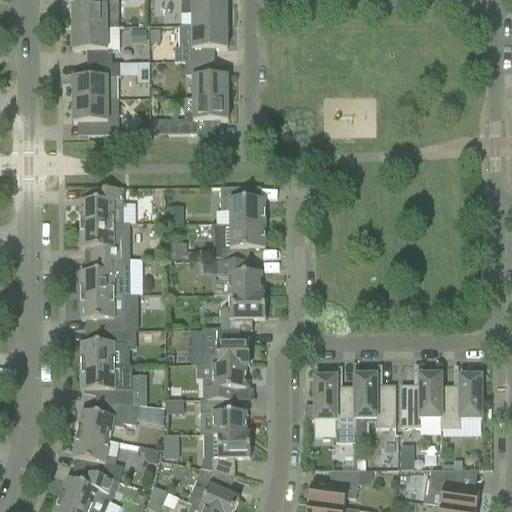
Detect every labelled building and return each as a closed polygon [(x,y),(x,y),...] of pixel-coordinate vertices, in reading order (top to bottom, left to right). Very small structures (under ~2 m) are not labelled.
[(79,10),(73,10),(73,33),(120,32),(119,14),(119,0),(86,0),(86,10),(79,10)] [(193,30),(193,31),(227,31),(227,8),(213,8),(212,0),(181,0),(182,15),(182,18),(192,18),(193,30)] [(174,53),(175,67),(185,67),(194,67),(194,54),(227,54),(227,31),(193,31),(193,30),(179,31),(180,53),(174,53)] [(87,55),(87,68),(120,68),(112,68),(112,54),(120,54),(120,32),(73,33),(73,56),(87,55)] [(146,34),(130,34),(130,47),(146,46),(146,34)] [(149,89),(149,65),(121,65),(121,89),(149,89)] [(192,80),(193,103),(228,103),(228,80),(194,80),(194,67),(185,67),(185,80),(192,80)] [(74,82),(74,104),(119,104),(119,103),(118,103),(117,81),(120,81),(120,68),(87,68),(88,82),(74,82)] [(151,92),(151,102),(161,102),(161,96),(156,92),(151,92)] [(155,125),(155,140),(216,139),(215,138),(215,126),(228,126),(228,103),(193,103),(184,103),(185,124),(155,125)] [(88,127),(88,141),(119,140),(119,104),(74,104),(74,128),(88,127)] [(230,216),(230,229),(265,229),(265,204),(248,204),(248,192),(221,193),(221,216),(230,216)] [(81,229),(113,229),(130,229),(123,228),(124,213),(124,193),(95,194),(95,205),(81,205),(81,229)] [(166,211),(166,228),(184,227),(184,211),(166,211)] [(154,223),(154,229),(165,228),(165,218),(159,218),(154,223)] [(94,253),(94,265),(130,264),(130,229),(113,229),(81,229),(81,253),(94,253)] [(230,230),(214,230),(215,254),(221,254),(221,266),(249,265),(249,254),(265,254),(265,229),(230,229),(230,230)] [(176,248),(166,248),(166,264),(177,264),(176,248)] [(81,277),(82,300),(125,300),(125,299),(130,299),(130,264),(94,265),(94,276),(81,277)] [(213,287),(213,301),(229,301),(233,301),(261,300),(261,277),(250,277),(249,265),(221,266),(218,266),(218,287),(213,287)] [(151,266),(151,278),(163,278),(163,266),(151,266)] [(96,324),(96,336),(124,336),(125,336),(125,300),(82,300),(82,324),(96,324)] [(240,335),(240,336),(253,336),(253,324),(266,324),(265,300),(261,300),(233,301),(233,311),(220,315),(220,335),(228,335),(228,336),(240,335)] [(246,371),(250,371),(250,347),(241,347),(240,336),(240,335),(228,336),(228,335),(220,335),(204,336),(204,370),(213,370),(217,370),(245,370),(245,371),(246,371)] [(124,355),(124,336),(96,336),(96,348),(82,348),(82,372),(125,372),(130,372),(130,371),(129,355),(124,355)] [(203,383),(203,406),(208,406),(208,405),(233,405),(233,394),(246,394),(246,371),(245,371),(245,370),(217,370),(213,370),(213,383),(203,383)] [(132,371),(130,371),(130,372),(125,372),(82,372),(82,396),(96,396),(96,407),(132,410),(132,371)] [(356,444),(369,444),(369,428),(376,428),(376,434),(396,434),(396,391),(377,391),(377,380),(355,380),(355,392),(356,444)] [(421,433),(421,440),(441,440),(441,435),(442,435),(441,392),(442,392),(442,380),(419,380),(420,391),(401,391),(401,433),(421,433)] [(337,381),(315,382),(315,410),(305,410),(305,426),(314,426),(314,440),(336,440),(336,448),(356,448),(356,444),(355,392),(337,392),(337,381)] [(441,392),(442,435),(461,434),(461,425),(482,425),(482,381),(459,381),(460,392),(442,392),(441,392)] [(166,394),(166,404),(176,404),(176,398),(173,394),(166,394)] [(200,406),(201,440),(204,440),(213,440),(213,441),(217,441),(217,440),(246,440),(246,439),(246,417),(233,417),(233,405),(208,405),(208,406),(203,406),(200,406)] [(78,439),(109,445),(111,438),(113,439),(114,430),(123,432),(124,428),(136,430),(140,411),(132,410),(96,407),(94,418),(82,416),(78,439)] [(165,438),(164,462),(178,462),(179,439),(165,438)] [(86,477),(119,487),(124,471),(115,470),(117,463),(108,461),(110,453),(108,452),(109,445),(78,439),(73,463),(88,466),(86,477)] [(204,463),(204,464),(213,463),(213,477),(235,481),(235,463),(250,463),(250,439),(246,439),(246,440),(217,440),(217,441),(213,441),(213,440),(204,440),(204,463)] [(401,456),(400,464),(414,464),(414,459),(414,456),(414,451),(401,451),(401,456)] [(366,463),(357,463),(357,475),(366,475),(366,463)] [(235,511),(239,504),(228,499),(235,481),(213,477),(201,474),(186,507),(197,511),(235,511)] [(441,511),(447,511),(477,511),(480,494),(462,491),(464,475),(432,476),(429,491),(434,497),(443,498),(441,511)] [(309,509),(329,511),(344,511),(346,503),(356,504),(358,488),(364,491),(371,488),(373,483),(372,476),(360,476),(332,476),(330,489),(312,487),(309,509)] [(60,504),(78,511),(107,511),(110,506),(111,507),(119,487),(86,477),(82,487),(69,482),(60,504)] [(149,505),(150,506),(162,511),(163,511),(163,510),(169,498),(166,497),(155,492),(155,493),(149,505)] [(133,507),(146,510),(150,497),(138,494),(133,507)]
